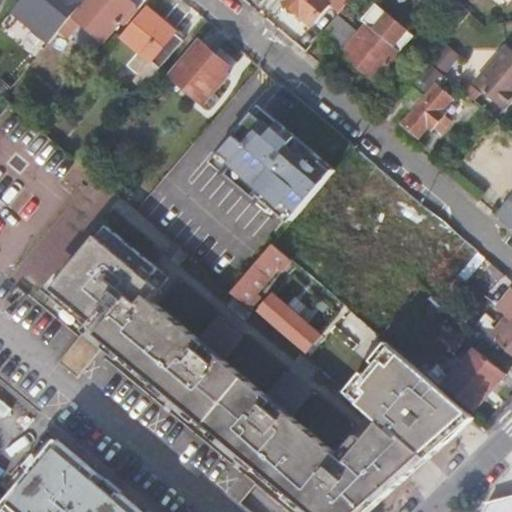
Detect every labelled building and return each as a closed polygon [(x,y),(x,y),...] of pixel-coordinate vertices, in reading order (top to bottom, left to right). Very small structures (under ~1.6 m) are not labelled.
[(87,0),(21,0),(16,7),(54,39),(87,0)] [(138,9),(127,0),(90,0),(64,30),(70,36),(84,20),(106,38),(120,22),(124,24),(138,9)] [(347,0),(290,0),(287,4),(314,26),(331,4),(338,10),(347,0)] [(361,34),(338,16),(323,34),(378,81),(415,36),(377,3),(363,20),(369,24),(361,34)] [(118,42),(155,74),(181,45),(143,12),(118,42)] [(225,71),(229,67),(200,43),(173,75),(205,104),(229,75),(225,71)] [(451,71),(464,54),(449,43),(436,60),(451,71)] [(502,112),(511,100),(511,55),(505,50),(473,86),(502,112)] [(429,65),(414,83),(412,82),(398,98),(396,102),(412,115),(406,123),(420,136),(430,125),(442,136),(454,122),(442,111),(451,100),(435,86),(444,77),(429,65)] [(402,68),(386,88),(398,98),(412,82),(415,79),(402,68)] [(261,106),(256,112),(276,130),(275,132),(281,137),(288,128),(261,106)] [(256,112),(222,152),(236,164),(230,171),(261,198),(267,192),(282,205),(279,207),(294,220),(337,171),(319,154),(300,156),(290,147),(298,137),(288,128),(281,137),(275,132),(276,130),(256,112)] [(319,154),(298,137),(290,147),(300,156),(319,154)] [(273,215),(279,207),(282,205),(267,192),(261,198),(230,171),(236,164),(222,152),(212,162),(273,215)] [(432,241),(406,270),(414,277),(443,243),(380,187),(375,192),(432,241)] [(375,192),(350,221),(406,270),(432,241),(375,192)] [(511,193),(496,212),(511,225),(511,193)] [(371,511),(433,458),(400,431),(397,432),(378,416),(361,436),(354,430),(336,452),(282,407),(263,392),(214,351),(195,336),(148,297),(165,275),(103,224),(46,293),(296,498),(292,502),(304,511),(371,511)] [(283,268),(292,257),(274,242),(233,290),(235,292),(251,306),(258,297),(253,294),(278,265),(283,268)] [(169,253),(176,260),(186,250),(178,243),(169,253)] [(242,317),(251,306),(235,292),(226,302),(242,317)] [(257,306),(308,349),(321,333),(274,292),(263,304),(260,302),(257,306)] [(230,331),(212,316),(195,336),(214,351),(230,331)] [(440,339),(455,352),(475,329),(459,316),(440,339)] [(511,319),(498,335),(511,346),(511,319)] [(400,431),(433,458),(476,417),(394,345),(349,390),(378,416),(397,432),(400,431)] [(443,383),(475,409),(506,373),(475,346),(465,359),(460,356),(451,368),(454,371),(443,383)] [(290,358),(308,374),(318,364),(305,352),(299,348),(290,358)] [(298,387),(280,372),(263,392),(282,407),(298,387)] [(146,511),(62,441),(3,511),(146,511)] [(511,511),(511,499),(502,503),(496,511),(511,511)]
